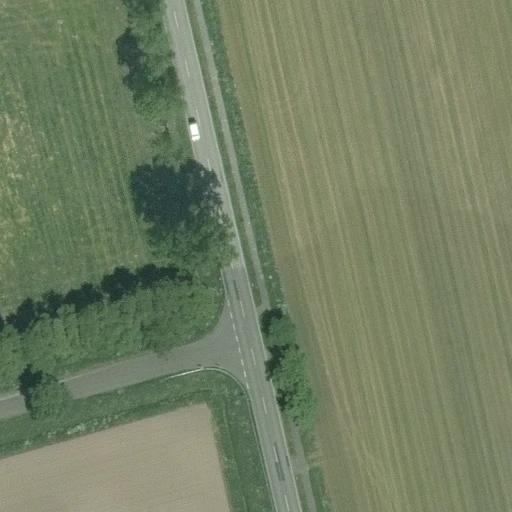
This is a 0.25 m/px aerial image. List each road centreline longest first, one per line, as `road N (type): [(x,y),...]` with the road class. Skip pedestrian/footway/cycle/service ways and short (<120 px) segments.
road 1 (tertiary): [(249,340),(171,0)]
road 2 (residential): [(0,408),(249,340)]
road 3 (tertiary): [(287,511),(249,340)]
